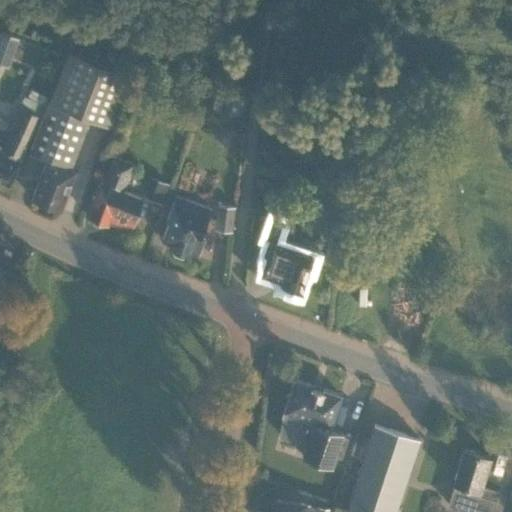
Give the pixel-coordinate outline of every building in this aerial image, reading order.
[(0,61),(8,64),(19,34),(0,27),(0,61)] [(28,56),(36,36),(22,30),(14,51),(28,56)] [(70,167),(90,115),(111,123),(131,72),(68,47),(28,151),(46,158),(32,196),(60,207),(75,169),(70,167)] [(156,84),(135,76),(129,91),(150,99),(156,84)] [(20,158),(40,114),(48,95),(30,86),(27,94),(24,93),(19,104),(22,106),(6,141),(0,138),(0,178),(9,182),(20,158)] [(223,111),(235,114),(241,93),(228,89),(223,111)] [(132,219),(141,196),(123,189),(133,162),(113,154),(103,181),(100,180),(88,212),(91,213),(90,214),(93,220),(98,222),(104,219),(104,218),(107,219),(108,217),(129,225),(132,219)] [(164,200),(171,181),(154,175),(148,195),(164,200)] [(207,214),(210,206),(176,194),(173,202),(172,201),(166,217),(169,218),(162,237),(171,240),(169,244),(171,245),(173,250),(181,253),(186,250),(188,251),(189,250),(197,253),(204,236),(200,234),(207,214)] [(218,203),(215,227),(232,229),(234,205),(218,203)] [(310,270),(316,253),(276,240),(284,216),(272,212),(263,236),(268,237),(263,253),(266,254),(260,271),(282,279),(281,282),(286,288),(293,290),(300,289),(307,269),(310,270)] [(340,247),(326,245),(325,258),(339,260),(340,247)] [(347,432),(342,430),(329,426),(337,401),(340,392),(294,377),(286,401),(283,412),(284,412),(279,432),(290,436),(292,439),(302,442),(304,435),(307,436),(302,453),(332,463),(335,450),(340,452),(347,432)] [(419,437),(420,437),(374,422),(374,423),(347,506),(365,511),(394,511),(419,437)] [(453,481),(455,481),(448,503),(471,510),(470,511),(491,511),(498,490),(480,484),(490,455),(464,446),(453,481)] [(307,511),(309,501),(274,497),(272,511),(307,511)]
